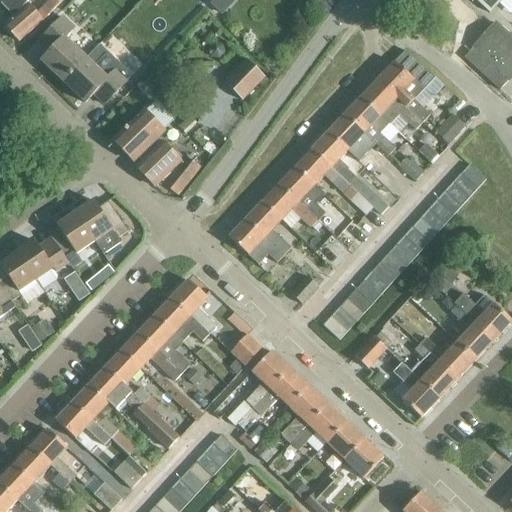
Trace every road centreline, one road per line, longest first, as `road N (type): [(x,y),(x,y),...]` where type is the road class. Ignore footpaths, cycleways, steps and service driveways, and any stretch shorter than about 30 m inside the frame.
road 1 (residential): [(419,453),(199,253)]
road 2 (residential): [(199,253),(367,71),(372,24)]
road 3 (residential): [(176,231),(350,0)]
road 4 (residential): [(0,423),(176,231)]
road 5 (residential): [(511,135),(490,101),(372,24)]
road 6 (residential): [(511,345),(425,435),(419,453)]
road 7 (residential): [(101,160),(0,62)]
road 8 (residential): [(0,230),(101,160)]
